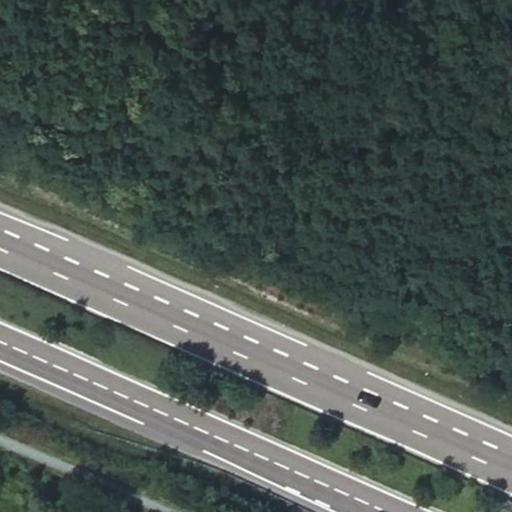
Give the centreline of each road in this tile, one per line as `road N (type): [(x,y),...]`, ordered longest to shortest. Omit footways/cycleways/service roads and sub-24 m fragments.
road 1 (trunk): [(511,478),(0,253)]
road 2 (trunk): [(0,341),(384,511)]
road 3 (track): [(0,440),(166,511)]
